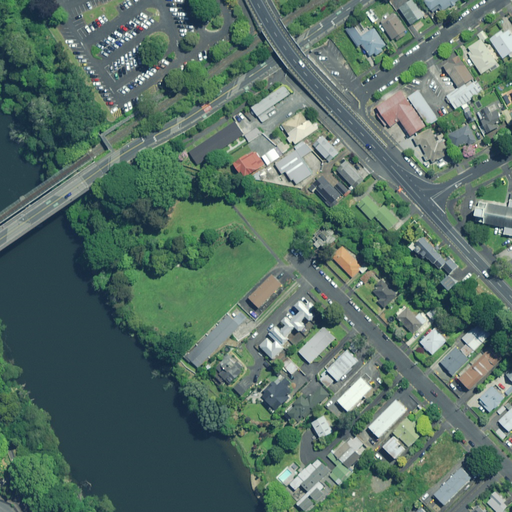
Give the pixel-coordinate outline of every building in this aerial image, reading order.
[(424,16),(412,0),(411,0),(400,8),(411,25),(424,16)] [(459,0),(426,0),(425,1),(431,11),(440,5),(442,7),(439,9),(442,12),(451,6),(452,7),(456,4),(455,3),(459,0)] [(379,19),(375,13),(368,18),(373,24),(379,19)] [(404,32),(407,31),(395,13),(380,22),(392,40),(399,36),(401,39),(406,35),(404,32)] [(366,33),(360,24),(347,32),(358,47),(362,45),(370,57),(375,54),(377,56),(383,52),(382,49),(386,46),(374,28),(366,33)] [(503,59),(508,56),(510,59),(511,58),(511,35),(509,30),(503,34),(502,32),(490,40),(503,59)] [(489,52),(481,40),(469,48),(471,52),(468,54),(481,75),(499,63),(496,58),(491,51),(489,52)] [(456,110),(460,106),(463,110),(469,106),(466,102),(482,91),(474,79),(474,78),(459,56),(444,66),(458,89),(447,97),(456,110)] [(350,68),(344,59),(341,62),(346,70),(350,68)] [(398,86),(374,103),(387,122),(395,116),(408,134),(424,123),(398,86)] [(265,120),(262,117),(271,111),(269,108),(286,96),(281,88),(247,110),(257,125),(265,120)] [(511,119),(509,114),(507,110),(502,113),(503,115),(500,116),(496,110),(490,113),(488,107),(472,116),(475,121),(482,136),(498,128),(496,125),(501,122),(505,120),(509,127),(511,125),(511,119)] [(307,122),(300,113),(282,126),(290,137),(287,139),(291,144),(296,144),(316,130),(309,120),(307,122)] [(244,135),(235,121),(189,152),(199,166),(244,135)] [(477,142),(468,125),(453,132),(457,140),(460,138),(464,146),(468,143),(469,145),(477,142)] [(263,140),(260,135),(262,134),(257,128),(244,137),(248,143),(251,141),(254,146),(263,140)] [(438,144),(431,130),(414,140),(417,146),(420,145),(426,154),(423,156),(426,162),(430,160),(432,163),(450,154),(443,142),(438,144)] [(336,151),(323,136),(318,141),(321,144),(316,148),(326,159),(336,151)] [(290,148),(287,144),(285,146),(282,142),(276,146),(282,154),(290,148)] [(311,153),(304,142),(295,148),(297,151),(276,165),(282,174),(286,172),(292,181),(294,180),(297,185),(312,175),(302,158),(311,153)] [(264,166),(255,151),(235,165),(240,173),(242,171),(246,178),(264,166)] [(362,178),(346,161),(337,170),(353,187),(362,178)] [(333,188),(322,176),(309,188),(314,194),(318,190),(328,201),(333,197),(336,201),(347,190),(340,182),(333,188)] [(380,209),(368,196),(358,206),(372,221),(376,217),(389,231),(393,227),(397,231),(403,225),(384,205),(380,209)] [(482,199),(482,204),(472,202),(470,212),(480,213),(479,219),(500,223),(499,231),(511,232),(511,198),(505,197),(504,203),(482,199)] [(357,202),(353,198),(346,204),(350,209),(357,202)] [(327,239),(321,233),(317,238),(324,243),(327,239)] [(422,262),(427,257),(439,271),(443,267),(450,275),(459,267),(450,258),(447,261),(423,236),(409,249),(422,262)] [(362,268),(341,247),(331,258),(352,278),(362,268)] [(282,285),(272,275),(249,299),(259,309),(282,285)] [(456,284),(449,277),(442,284),(449,291),(456,284)] [(395,297),(379,282),(370,291),(379,299),(376,302),(383,309),(395,297)] [(306,307),(300,302),(296,307),(301,312),(291,322),(287,317),(282,322),(287,326),(281,332),(276,328),(270,334),(277,341),(273,345),(267,339),(259,346),(273,360),(284,349),(282,347),(289,340),(286,337),(296,328),(300,332),(305,327),(301,323),(306,317),(310,322),(315,316),(311,312),(315,308),(310,303),(306,307)] [(431,307),(424,314),(420,310),(414,316),(406,308),(396,319),(413,335),(422,326),(429,319),(432,321),(439,314),(431,307)] [(246,319),(236,309),(228,317),(227,316),(187,357),(199,368),(240,327),(239,326),(246,319)] [(458,351),(455,347),(440,363),(453,376),(468,361),(466,358),(473,351),(473,350),(489,335),(478,323),(461,340),(465,344),(458,351)] [(335,339),(324,327),(299,352),(310,364),(335,339)] [(447,341),(434,328),(420,343),(432,355),(447,341)] [(504,356),(493,345),(458,379),(470,390),(498,362),(504,356)] [(358,361),(347,350),(319,380),(328,388),(336,380),(338,382),(358,361)] [(247,369),(232,354),(217,369),(222,373),(217,378),(224,385),(227,382),(242,396),(255,384),(244,373),(247,369)] [(298,369),(289,360),(283,366),(292,375),(298,369)] [(372,389),(362,378),(338,402),(349,412),(372,389)] [(290,384),(285,379),(277,387),(275,384),(262,397),(276,411),(289,399),(287,397),(292,393),(286,388),(290,384)] [(504,400),(492,387),(479,399),(485,405),(483,406),(490,413),(504,400)] [(329,395),(321,388),(307,402),(302,396),(294,404),(296,406),(288,413),(296,421),(300,416),(302,417),(311,408),(313,410),(321,402),(322,403),(329,395)] [(407,412),(396,401),(369,428),(380,439),(407,412)] [(506,410),(503,406),(497,412),(500,415),(506,410)] [(511,429),(511,408),(499,422),(509,432),(511,429)] [(333,432),(324,416),(312,423),(320,439),(333,432)] [(425,432),(413,420),(409,425),(405,421),(394,433),(396,435),(384,447),(396,459),(409,447),(410,448),(425,432)] [(506,436),(499,429),(496,433),(503,440),(506,436)] [(362,445),(352,436),(345,444),(340,440),(329,451),(349,469),(359,458),(355,453),(362,445)] [(445,461),(435,451),(418,468),(424,474),(419,478),(430,490),(436,484),(430,477),(432,474),(437,479),(444,472),(439,467),(445,461)] [(329,472),(318,461),(313,466),(311,465),(291,485),(296,491),(301,485),(309,493),(298,505),(305,511),(306,511),(323,494),(320,492),(324,488),(319,483),(329,472)] [(472,479),(462,468),(435,496),(445,506),(472,479)] [(361,481),(354,473),(343,484),(351,491),(361,481)] [(416,479),(412,474),(403,482),(408,487),(416,479)] [(399,491),(378,511),(400,511),(411,503),(399,491)] [(501,511),(509,505),(496,492),(486,502),(495,511),(501,511)] [(433,499),(429,494),(421,501),(426,507),(433,499)] [(330,509),(331,511),(356,511),(355,509),(347,496),(342,498),(336,502),(337,505),(330,509)]
